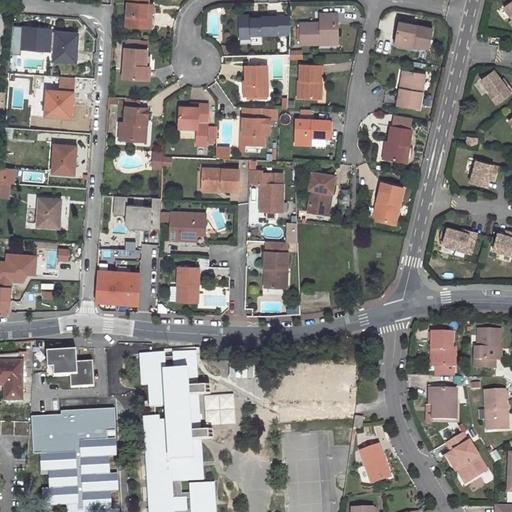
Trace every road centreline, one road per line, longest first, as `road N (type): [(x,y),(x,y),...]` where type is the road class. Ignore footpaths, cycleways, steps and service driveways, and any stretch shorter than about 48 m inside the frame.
road 1 (residential): [(20,4),(108,10),(84,323)]
road 2 (residential): [(399,310),(391,367),(398,426),(444,511)]
road 3 (tertiary): [(236,336),(297,335),(399,310)]
road 4 (residential): [(377,0),(350,155)]
road 5 (residential): [(463,49),(426,201)]
road 6 (tertiary): [(84,323),(236,336)]
road 7 (residential): [(239,207),(236,336)]
